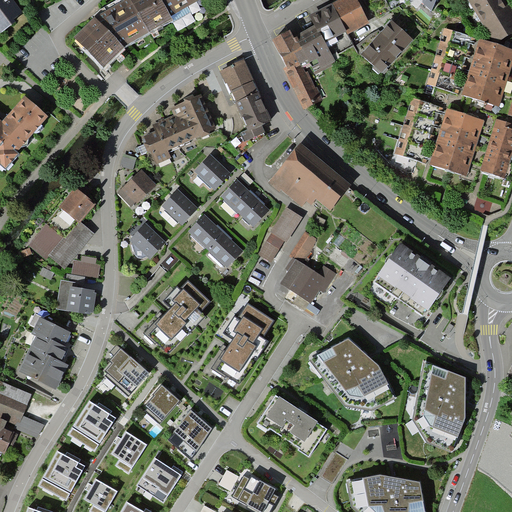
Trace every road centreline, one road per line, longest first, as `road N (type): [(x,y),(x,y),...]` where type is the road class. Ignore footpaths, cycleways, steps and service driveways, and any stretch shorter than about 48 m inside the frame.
road 1 (residential): [(257,32),(166,83),(118,133),(107,172),(105,322),(9,511)]
road 2 (secondary): [(257,32),(302,118),(375,187),(483,262)]
road 3 (residential): [(452,511),(495,391),(488,329),(497,302)]
road 4 (track): [(114,83),(0,217)]
road 5 (residential): [(227,434),(302,320)]
road 6 (residential): [(327,511),(227,434)]
